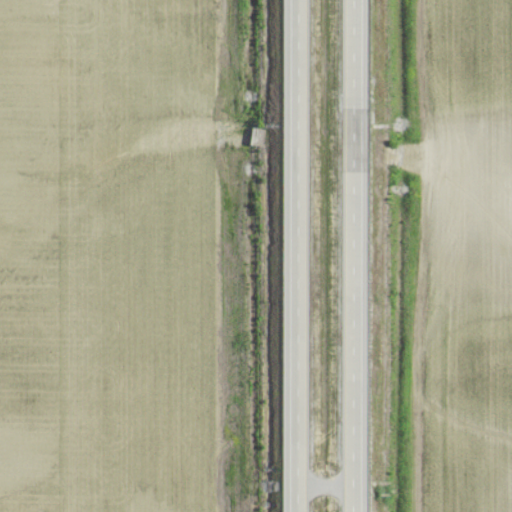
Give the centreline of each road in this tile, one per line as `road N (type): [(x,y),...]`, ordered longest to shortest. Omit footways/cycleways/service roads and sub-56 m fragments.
road 1 (motorway): [(346,511),(348,0)]
road 2 (motorway): [(295,0),(295,511)]
